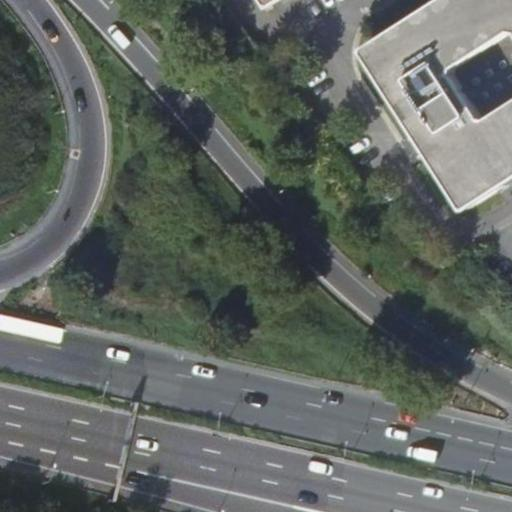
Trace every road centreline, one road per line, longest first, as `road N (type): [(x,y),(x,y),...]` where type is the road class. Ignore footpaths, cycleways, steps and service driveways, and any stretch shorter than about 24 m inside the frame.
road 1 (trunk): [(511,394),(452,364),(338,278),(84,0)]
road 2 (trunk): [(511,456),(0,336)]
road 3 (trunk): [(99,438),(434,511)]
road 4 (trunk): [(22,0),(74,90),(81,136),(73,190),(54,231),(0,267)]
road 5 (trunk): [(99,438),(156,488),(233,511)]
